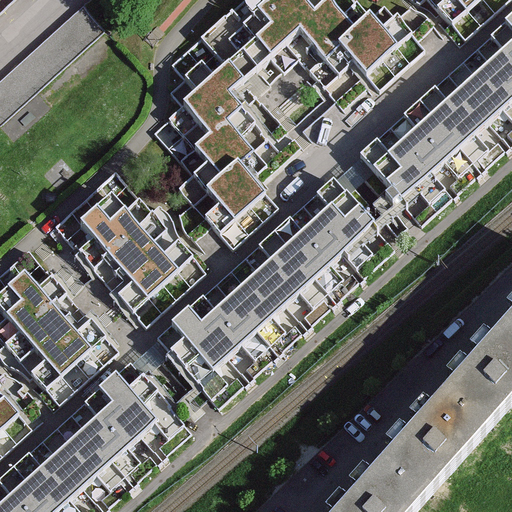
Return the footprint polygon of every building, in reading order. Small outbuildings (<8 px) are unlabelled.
[(98,0),(89,9),(103,26),(117,40),(159,0),(98,0)] [(278,0),(256,20),(269,34),(183,111),(209,140),(193,154),(220,184),(205,197),(232,227),(266,198),(240,169),(255,156),(230,127),(244,115),(230,99),(299,38),(323,65),(339,51),(365,80),(396,53),(370,24),(356,37),(330,8),(316,20),(298,0),(278,0)] [(450,0),(466,18),(485,0),(450,0)] [(89,9),(0,86),(0,115),(103,26),(89,9)] [(511,108),(511,26),(510,28),(511,30),(511,54),(374,175),(401,206),(511,108)] [(377,229),(349,198),(204,327),(189,310),(170,327),(214,375),(377,229)] [(168,266),(112,204),(80,233),(136,294),(168,266)] [(85,351),(29,289),(0,315),(0,320),(53,380),(85,351)] [(511,332),(500,346),(511,356),(511,332)] [(511,356),(500,346),(445,407),(485,443),(511,414),(511,356)] [(0,511),(57,511),(168,415),(141,385),(129,395),(115,379),(98,395),(112,411),(0,508),(0,511)] [(0,437),(19,420),(5,405),(0,409),(0,437)] [(445,407),(390,471),(430,505),(485,443),(445,407)] [(390,471),(353,511),(424,511),(430,505),(390,471)]
